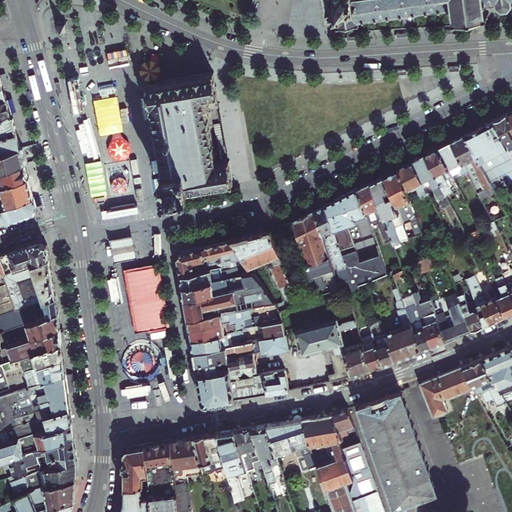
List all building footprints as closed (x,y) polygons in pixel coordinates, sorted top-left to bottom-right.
[(415,12),(425,11),(425,13),(428,12),(428,10),(438,9),(438,11),(441,10),(441,8),(451,7),(451,8),(452,8),(453,17),(450,17),(450,20),(454,20),(454,23),(457,22),(457,19),(482,15),(483,19),(486,18),(485,15),(489,15),(488,12),(485,12),(485,7),(495,6),(495,7),(498,7),(501,9),(500,11),(502,12),(503,10),(506,9),(507,11),(509,9),(508,8),(511,4),(511,5),(511,4),(511,2),(511,0),(328,0),(328,1),(330,11),(331,21),(331,23),(331,24),(332,26),(332,27),(336,27),(337,27),(337,28),(340,28),(340,27),(356,24),(356,26),(359,25),(359,24),(360,24),(359,20),(361,19),(362,21),(364,21),(364,19),(374,18),(375,19),(377,19),(377,17),(387,16),(388,18),(390,17),(390,15),(400,14),(400,16),(402,16),(403,16),(403,15),(402,14),(413,12),(413,13),(413,14),(416,14),(415,12)] [(147,86),(166,195),(232,184),(228,162),(216,164),(204,98),(217,96),(213,74),(147,86)] [(82,75),(61,81),(69,107),(90,101),(82,75)] [(309,99),(343,99),(343,88),(309,88),(309,99)] [(378,92),(379,97),(401,93),(400,89),(378,92)] [(7,99),(0,100),(0,116),(11,114),(7,99)] [(320,121),(326,138),(350,129),(344,112),(320,121)] [(492,120),(510,156),(511,158),(511,122),(507,112),(492,120)] [(0,136),(16,132),(11,114),(0,116),(0,136)] [(469,132),(464,134),(489,183),(506,175),(511,184),(511,182),(511,158),(510,156),(492,120),(469,132)] [(296,154),(312,147),(307,135),(301,138),(296,128),(283,134),(289,147),(292,145),(296,154)] [(0,153),(20,147),(16,132),(0,136),(0,153)] [(464,134),(451,141),(465,169),(470,178),(471,180),(477,192),(491,186),(489,183),(464,134)] [(437,147),(448,168),(458,164),(460,166),(459,171),(461,175),(464,174),(467,179),(470,178),(465,169),(451,141),(437,147)] [(0,171),(24,163),(20,147),(0,153),(0,171)] [(424,154),(446,197),(448,202),(456,198),(449,186),(446,179),(452,176),(448,168),(437,147),(424,154)] [(411,161),(421,181),(427,178),(439,201),(446,197),(424,154),(411,161)] [(85,162),(93,196),(108,193),(100,158),(85,162)] [(397,167),(407,193),(415,189),(420,198),(428,194),(421,181),(411,161),(397,167)] [(2,186),(28,177),(24,163),(0,171),(0,181),(1,181),(2,186)] [(126,191),(134,189),(129,166),(105,171),(110,194),(117,193),(118,198),(128,197),(126,191)] [(397,167),(382,175),(391,192),(403,223),(410,221),(415,235),(422,233),(407,193),(397,167)] [(382,175),(370,181),(391,239),(394,244),(399,242),(400,240),(395,226),(403,223),(391,192),(382,175)] [(446,179),(449,186),(456,183),(452,176),(446,179)] [(0,208),(34,197),(28,177),(2,186),(0,186),(0,208)] [(357,188),(366,213),(369,222),(377,219),(379,222),(377,223),(384,241),(391,239),(370,181),(357,188)] [(324,204),(345,265),(350,281),(353,289),(360,287),(359,284),(387,271),(380,253),(364,258),(359,244),(354,246),(352,243),(358,241),(352,223),(357,221),(355,218),(359,219),(365,216),(366,213),(357,188),(324,204)] [(36,206),(34,197),(0,208),(0,223),(33,212),(36,206)] [(313,210),(321,233),(329,230),(331,233),(328,233),(326,237),(335,263),(335,265),(337,264),(338,268),(345,265),(324,204),(313,210)] [(340,287),(338,284),(321,233),(313,210),(294,220),(317,294),(340,287)] [(485,239),(499,233),(493,221),(492,221),(480,227),(481,230),(485,239)] [(462,227),(448,234),(452,241),(466,234),(462,227)] [(466,234),(468,236),(481,230),(480,227),(479,227),(466,234)] [(252,271),(253,272),(255,270),(252,264),(263,261),(274,287),(281,285),(289,302),(284,303),(283,300),(275,303),(279,309),(299,303),(285,269),(287,269),(270,229),(231,239),(242,256),(247,264),(249,267),(252,271)] [(113,257),(134,257),(135,236),(110,236),(110,251),(113,251),(113,257)] [(231,239),(201,246),(205,265),(242,256),(231,239)] [(0,274),(49,257),(47,244),(40,240),(0,254),(0,274)] [(221,271),(230,268),(247,264),(242,256),(205,265),(201,246),(182,251),(177,257),(177,258),(181,276),(221,268),(221,271)] [(0,314),(55,296),(51,269),(49,257),(0,274),(0,314)] [(181,276),(182,286),(232,276),(230,268),(221,271),(221,268),(181,276)] [(393,273),(395,279),(406,274),(404,269),(393,273)] [(182,286),(184,298),(261,282),(260,280),(253,272),(252,271),(240,274),(232,276),(182,286)] [(487,299),(475,273),(465,278),(468,283),(471,293),(474,300),(484,324),(504,315),(495,295),(487,299)] [(493,293),(495,295),(504,315),(511,311),(511,296),(506,283),(502,274),(495,277),(500,290),(493,293)] [(350,281),(338,284),(340,287),(341,292),(348,290),(353,289),(350,281)] [(188,317),(205,314),(204,310),(217,307),(216,304),(236,300),(238,308),(249,306),(274,300),(261,282),(184,298),(188,317)] [(484,324),(474,300),(467,303),(464,295),(471,293),(468,283),(455,288),(457,292),(471,330),(484,324)] [(438,316),(437,314),(429,292),(420,295),(418,289),(417,289),(416,286),(411,288),(413,293),(432,345),(445,339),(436,316),(438,316)] [(471,330),(457,292),(447,296),(452,308),(437,314),(438,316),(436,316),(445,339),(471,330)] [(432,345),(413,293),(410,295),(412,300),(413,307),(416,317),(410,320),(420,349),(432,345)] [(55,296),(0,314),(0,330),(58,311),(55,296)] [(348,309),(353,308),(351,299),(349,301),(346,298),(343,301),(347,304),(345,307),(348,309)] [(385,332),(384,332),(394,359),(420,349),(410,320),(402,298),(397,300),(396,303),(398,309),(397,310),(401,320),(394,323),(395,328),(385,332)] [(188,317),(190,328),(229,320),(230,323),(235,322),(236,325),(239,324),(240,328),(245,327),(253,325),(249,306),(238,308),(205,314),(188,317)] [(0,330),(0,346),(60,327),(58,311),(0,330)] [(368,316),(371,324),(379,321),(378,318),(368,316)] [(260,337),(284,333),(281,319),(258,324),(260,337)] [(340,332),(359,327),(357,319),(350,321),(342,323),(342,325),(339,325),(338,323),(338,320),(323,324),(322,321),(304,326),(305,328),(294,330),(297,345),(296,345),(297,349),(298,348),(299,353),(319,349),(320,353),(328,352),(333,372),(326,374),(328,381),(351,374),(344,348),(340,332)] [(191,338),(240,328),(239,324),(236,325),(235,322),(230,323),(229,320),(190,328),(191,338)] [(0,361),(62,342),(60,327),(0,346),(0,361)] [(245,331),(245,327),(240,328),(191,338),(194,351),(230,344),(229,341),(244,338),(243,331),(245,331)] [(384,332),(374,336),(382,364),(394,359),(384,332)] [(285,333),(284,333),(260,337),(259,337),(262,350),(267,349),(268,351),(288,347),(285,333)] [(382,364),(374,336),(373,333),(362,337),(364,343),(371,368),(382,364)] [(194,351),(196,363),(228,357),(227,349),(235,347),(237,349),(252,346),(253,344),(256,343),(257,351),(262,350),(259,337),(230,344),(194,351)] [(0,393),(66,372),(62,342),(0,361),(0,393)] [(351,374),(371,368),(364,343),(344,348),(351,374)] [(511,343),(482,356),(497,387),(500,386),(501,390),(504,392),(511,389),(511,387),(511,382),(511,381),(511,380),(511,343)] [(197,373),(254,362),(253,357),(252,352),(239,354),(228,357),(196,363),(197,373)] [(501,409),(508,406),(497,387),(482,356),(462,365),(473,387),(478,384),(482,392),(489,389),(497,405),(499,404),(501,409)] [(243,370),(250,375),(253,375),(257,374),(254,362),(197,373),(202,398),(209,403),(257,395),(254,383),(236,386),(235,380),(237,380),(237,374),(240,373),(243,370)] [(461,391),(473,387),(462,365),(420,382),(433,415),(448,410),(444,398),(461,391)] [(285,368),(279,369),(281,378),(276,379),(274,370),(263,372),(267,393),(289,390),(285,368)] [(0,429),(6,428),(70,407),(66,372),(0,393),(0,429)] [(254,383),(257,395),(267,393),(263,372),(257,374),(253,375),(253,377),(254,383)] [(235,380),(236,386),(254,383),(253,377),(237,380),(235,380)] [(151,383),(117,386),(118,396),(152,392),(151,383)] [(371,442),(374,450),(373,450),(373,453),(375,452),(378,460),(376,461),(377,463),(379,463),(379,465),(376,466),(378,471),(381,470),(382,471),(380,472),(381,474),(382,473),(385,482),(384,483),(385,485),(386,485),(389,492),(388,492),(388,495),(390,495),(393,503),(391,503),(392,506),(394,505),(394,506),(395,505),(396,507),(398,506),(397,505),(406,502),(406,503),(409,503),(408,501),(422,496),(422,498),(423,498),(427,507),(427,508),(437,505),(432,494),(435,493),(434,492),(436,491),(435,490),(437,490),(436,487),(435,488),(432,480),(433,479),(432,476),(431,477),(428,469),(429,469),(428,466),(427,467),(424,458),(425,458),(425,456),(423,456),(420,448),(422,447),(421,445),(419,446),(416,437),(418,437),(417,434),(416,435),(413,427),(414,427),(413,424),(412,424),(409,416),(410,416),(409,413),(408,414),(405,406),(406,405),(405,403),(404,403),(401,395),(402,395),(402,393),(401,393),(400,391),(389,395),(388,393),(385,395),(385,396),(373,400),(373,399),(369,400),(370,402),(358,406),(359,407),(357,408),(358,410),(360,410),(363,418),(361,418),(362,421),(364,420),(366,428),(365,429),(366,432),(367,431),(370,439),(369,440),(370,442),(371,442)] [(34,432),(72,420),(70,407),(6,428),(10,440),(34,433),(34,432)] [(333,412),(339,430),(354,424),(348,407),(333,412)] [(346,480),(353,477),(342,447),(341,444),(339,439),(341,438),(339,430),(333,412),(266,423),(271,439),(275,451),(300,444),(303,453),(297,456),(302,469),(317,463),(310,445),(331,440),(337,456),(317,464),(324,484),(334,511),(330,511),(357,511),(351,493),(350,490),(346,480)] [(0,459),(8,457),(40,447),(40,446),(74,436),(72,420),(34,432),(34,433),(10,440),(0,443),(0,459)] [(272,464),(279,462),(275,451),(271,439),(266,423),(251,426),(258,448),(261,457),(264,466),(273,494),(274,497),(281,494),(272,464)] [(258,448),(251,426),(234,429),(243,458),(248,470),(250,479),(256,477),(253,467),(254,467),(252,460),(261,457),(258,448)] [(234,429),(217,432),(226,461),(227,465),(236,495),(245,493),(238,473),(248,470),(243,458),(234,429)] [(226,461),(217,432),(193,435),(202,472),(203,473),(206,473),(212,472),(213,469),(227,465),(226,461)] [(193,435),(170,439),(176,483),(189,481),(188,475),(202,472),(193,435)] [(39,461),(40,464),(45,459),(75,450),(74,436),(40,446),(40,447),(8,457),(14,475),(18,474),(19,477),(25,475),(23,471),(27,470),(25,465),(39,461)] [(348,436),(341,438),(339,439),(341,444),(345,442),(344,440),(349,438),(348,436)] [(148,480),(149,482),(150,491),(151,511),(193,511),(190,488),(189,481),(176,483),(170,439),(144,443),(148,474),(148,480)] [(342,447),(353,477),(354,480),(350,490),(351,493),(357,511),(386,511),(378,490),(367,460),(362,446),(360,441),(342,447)] [(148,474),(144,443),(129,446),(124,452),(124,476),(143,475),(143,474),(148,474)] [(40,471),(76,460),(75,450),(45,459),(40,464),(39,467),(40,471)] [(31,473),(25,475),(19,477),(18,474),(14,475),(8,477),(17,496),(36,487),(76,478),(76,460),(40,471),(31,473)] [(482,511),(500,511),(489,468),(472,473),(482,511)] [(143,475),(124,476),(124,487),(149,482),(148,480),(143,480),(143,475)] [(76,478),(36,487),(17,496),(0,504),(0,511),(26,511),(27,511),(75,499),(76,478)] [(149,482),(124,487),(124,500),(119,511),(151,511),(150,491),(149,482)] [(70,511),(75,501),(75,499),(27,511),(26,511),(70,511)]
